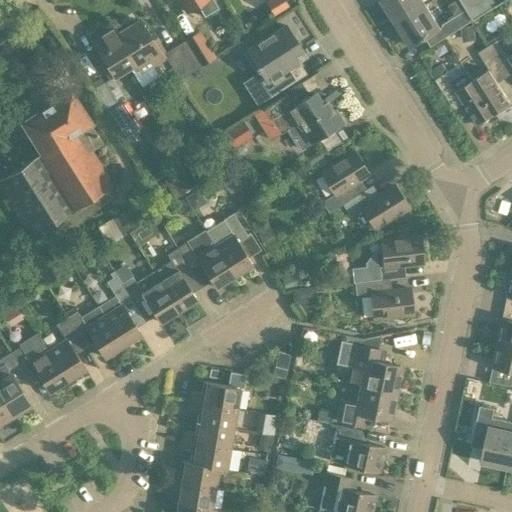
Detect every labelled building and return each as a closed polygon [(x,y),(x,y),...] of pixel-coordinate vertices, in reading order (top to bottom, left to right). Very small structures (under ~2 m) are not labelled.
[(214,5),(211,0),(179,0),(186,11),(198,4),(203,12),(214,5)] [(288,6),(284,0),(268,0),(266,2),(273,15),(288,6)] [(381,0),(382,0),(396,23),(424,5),(420,0),(381,0)] [(465,9),(466,11),(483,0),(461,0),(460,1),(465,9)] [(493,0),(483,0),(466,11),(472,21),(497,5),(493,0)] [(411,47),(424,38),(439,29),(424,5),(396,23),(411,47)] [(441,24),(443,26),(449,35),(472,21),(466,11),(465,9),(441,24)] [(136,65),(130,68),(141,87),(158,77),(151,66),(166,57),(155,36),(150,39),(140,21),(118,33),(136,65)] [(130,68),(136,65),(118,33),(113,25),(91,39),(107,68),(104,70),(110,80),(130,68)] [(237,25),(230,29),(228,37),(232,43),(244,37),(237,25)] [(286,26),(244,53),(257,74),(271,95),(304,74),(298,63),(292,54),(300,49),(286,26)] [(200,31),(186,39),(191,48),(202,64),(215,57),(200,31)] [(165,51),(180,77),(202,64),(191,48),(186,39),(165,51)] [(497,41),(486,48),(505,78),(511,73),(511,53),(507,56),(497,41)] [(488,70),(472,80),(493,114),(509,104),(496,84),(505,78),(486,48),(477,53),(488,70)] [(476,125),(493,114),(472,80),(471,81),(465,72),(449,82),(444,74),(435,80),(453,109),(463,103),(476,125)] [(92,89),(106,110),(127,145),(143,135),(121,101),(116,104),(103,82),(92,89)] [(301,83),(269,103),(276,113),(282,109),(292,125),(286,129),(299,149),(340,123),(326,101),(325,99),(320,102),(315,93),(309,96),(301,83)] [(112,185),(90,150),(101,143),(70,94),(23,123),(42,154),(0,180),(0,189),(29,237),(112,185)] [(241,121),(221,134),(230,149),(246,139),(242,132),(246,128),(241,121)] [(328,214),(342,205),(365,190),(359,180),(367,174),(353,153),(321,174),(334,194),(320,202),(328,214)] [(194,185),(185,169),(163,182),(172,198),(194,185)] [(242,184),(234,171),(225,177),(234,189),(242,184)] [(365,190),(342,205),(348,215),(361,207),(375,229),(407,208),(393,186),(378,196),(372,186),(365,190)] [(104,224),(114,240),(141,224),(131,208),(104,224)] [(223,218),(204,230),(214,246),(233,276),(251,264),(235,239),(245,233),(232,213),(223,218)] [(277,241),(268,228),(258,234),(267,248),(277,241)] [(187,242),(177,247),(187,263),(190,268),(199,262),(215,288),(233,276),(214,246),(204,230),(187,242)] [(381,241),(382,253),(374,254),(366,263),(367,268),(353,269),(354,282),(382,280),(397,278),(395,266),(421,263),(419,238),(381,241)] [(171,259),(153,271),(159,281),(178,311),(196,300),(180,274),(190,268),(187,263),(177,247),(167,254),(171,259)] [(103,316),(122,346),(141,334),(125,309),(134,303),(123,285),(122,284),(122,283),(114,270),(109,273),(111,278),(105,282),(114,296),(97,306),(103,316)] [(123,285),(134,303),(144,297),(160,323),(178,311),(159,281),(153,271),(135,282),(132,276),(122,283),(122,284),(123,285)] [(282,277),(286,288),(299,283),(295,272),(282,277)] [(382,280),(354,282),(355,295),(370,293),(372,319),(412,315),(409,289),(384,292),(382,280)] [(314,288),(293,289),(294,302),(315,300),(314,288)] [(76,311),(65,318),(67,320),(72,328),(73,329),(79,339),(88,332),(104,358),(122,346),(103,316),(97,306),(80,317),(76,311)] [(65,340),(48,351),(67,381),(85,370),(69,345),(79,339),(73,329),(72,328),(67,320),(65,318),(55,324),(65,340)] [(511,320),(502,318),(497,343),(511,346),(511,320)] [(21,345),(10,352),(24,374),(33,368),(48,392),(67,381),(48,351),(36,333),(19,344),(21,345)] [(511,346),(497,343),(492,366),(511,370),(511,378),(511,383),(511,346)] [(350,344),(346,366),(364,369),(360,386),(395,393),(400,366),(383,363),(377,362),(379,350),(350,344)] [(0,398),(11,416),(29,404),(13,380),(23,373),(10,352),(0,358),(0,398)] [(288,355),(278,353),(273,375),(283,377),(288,355)] [(189,400),(236,408),(239,388),(242,388),(245,374),(229,371),(227,385),(207,382),(205,393),(191,391),(189,400)] [(390,420),(395,393),(360,386),(357,401),(340,398),(335,421),(364,427),(366,415),(390,420)] [(0,422),(11,416),(0,398),(0,422)] [(201,412),(199,423),(232,428),(236,408),(189,400),(187,410),(201,412)] [(480,407),(474,433),(486,435),(484,444),(481,462),(506,467),(510,444),(511,436),(511,421),(490,417),(491,409),(480,407)] [(327,422),(329,412),(319,410),(317,420),(327,422)] [(272,433),(275,415),(265,413),(261,431),(272,433)] [(184,431),(182,441),(229,449),(232,428),(199,423),(197,433),(184,431)] [(328,460),(344,463),(379,471),(384,447),(358,441),(361,429),(336,424),(333,436),(328,460)] [(269,451),(272,436),(260,433),(257,448),(269,451)] [(294,452),(297,442),(284,438),(282,449),(294,452)] [(195,452),(193,462),(193,464),(217,468),(225,469),(229,449),(182,441),(181,450),(195,452)] [(289,457),(277,455),(275,466),(283,468),(288,463),(289,457)] [(263,473),(265,460),(251,458),(249,471),(263,473)] [(169,470),(167,480),(214,488),(217,468),(193,464),(193,462),(185,461),(183,472),(169,470)] [(327,472),(319,507),(343,511),(369,511),(374,494),(351,489),(353,477),(344,475),(327,472)] [(180,491),(178,502),(210,508),(214,488),(167,480),(166,488),(180,491)] [(263,493),(265,485),(255,483),(254,491),(263,493)] [(209,511),(210,508),(178,502),(176,511),(209,511)]
